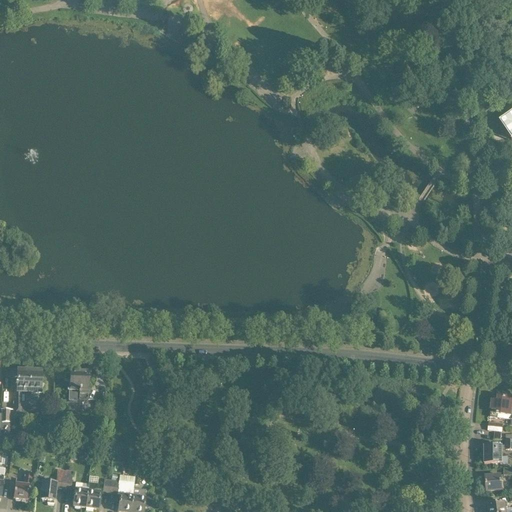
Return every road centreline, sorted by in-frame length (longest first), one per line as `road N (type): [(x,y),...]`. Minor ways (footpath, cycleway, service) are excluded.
road 1 (residential): [(468,369),(342,355),(0,343)]
road 2 (residential): [(466,511),(468,369)]
